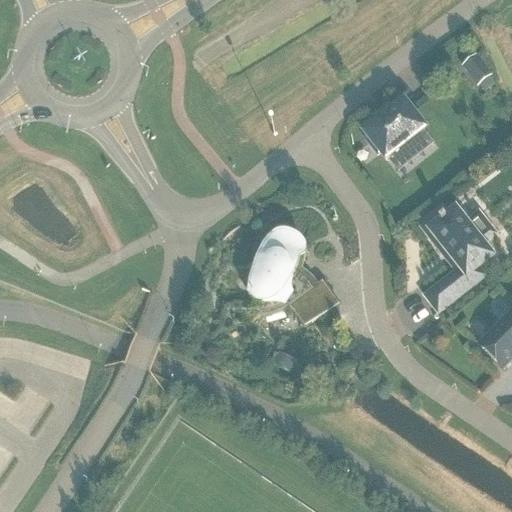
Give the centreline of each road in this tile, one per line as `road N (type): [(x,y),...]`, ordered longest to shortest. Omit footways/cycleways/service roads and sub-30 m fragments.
road 1 (residential): [(511,441),(399,358),(379,325),(360,211),(305,142)]
road 2 (unclassified): [(305,142),(484,0)]
road 3 (unclassified): [(305,142),(176,226),(149,185)]
